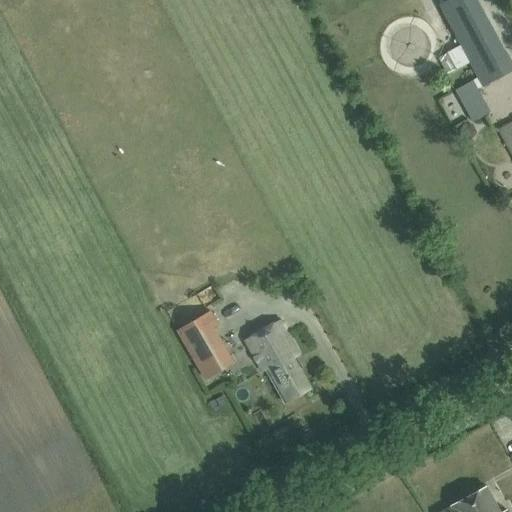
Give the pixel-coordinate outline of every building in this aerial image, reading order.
[(511,65),(477,0),(448,0),(439,5),(482,88),(511,71),(511,65)] [(491,113),(473,80),(454,91),(472,123),(491,113)] [(511,123),(500,130),(511,153),(511,123)] [(211,312),(178,331),(202,372),(206,379),(234,363),(230,356),(214,328),(218,325),(211,312)] [(299,355),(288,334),(287,335),(279,322),(245,341),(262,372),(265,370),(284,404),(310,390),(292,359),(299,355)] [(507,511),(507,510),(502,511),(500,511),(487,487),(450,507),(451,507),(442,511),(507,511)]
